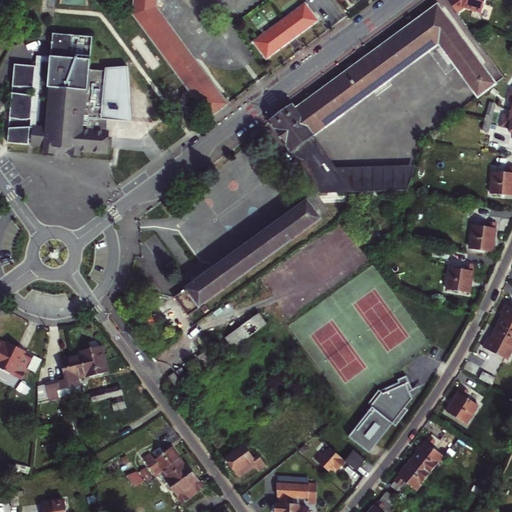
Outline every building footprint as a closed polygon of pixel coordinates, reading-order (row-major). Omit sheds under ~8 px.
[(131,0),(131,11),(196,99),(208,116),(227,102),(165,19),(178,9),(171,0),(167,0),(157,8),(155,4),(154,4),(154,0),(131,0)] [(448,0),(457,12),(465,6),(481,10),(483,0),(448,0)] [(316,20),(302,1),(296,6),(250,40),(264,59),(292,38),(316,20)] [(332,191),(302,149),(317,138),(441,46),(478,96),(486,90),(495,83),(437,4),(363,59),(296,108),(293,105),(270,121),(321,191),(332,191)] [(91,36),(51,33),(50,57),(48,87),(50,87),(47,127),(34,126),(9,128),(8,143),(29,145),(29,140),(33,140),(32,145),(46,146),(45,152),(54,153),(63,153),(71,154),(80,154),(81,150),(107,152),(107,148),(108,134),(107,134),(108,119),(131,121),(127,69),(127,64),(105,67),(105,69),(89,68),(91,36)] [(14,64),(12,87),(33,88),(35,66),(14,64)] [(33,95),(12,93),(11,107),(10,118),(22,119),(31,119),(33,95)] [(489,110),(487,116),(493,118),(497,104),(491,103),(489,110)] [(511,123),(511,110),(511,114),(505,112),(504,116),(502,125),(505,126),(511,127),(511,123)] [(490,131),(493,118),(487,116),(484,130),(490,131)] [(258,129),(250,135),(254,139),(261,133),(258,129)] [(488,134),(481,132),(479,141),(486,143),(488,134)] [(408,188),(416,164),(337,167),(317,138),(302,149),(332,191),(352,191),(408,188)] [(511,166),(508,167),(508,172),(493,172),(492,194),(511,194),(511,166)] [(466,206),(472,207),(473,200),(462,198),(460,209),(465,210),(466,206)] [(322,219),(309,201),(176,297),(190,316),(322,219)] [(488,227),(474,225),(470,247),(492,250),(495,236),(497,222),(489,221),(488,227)] [(451,267),(448,289),(469,292),(471,281),(474,264),(466,262),(465,269),(451,267)] [(500,313),(502,314),(496,325),(511,333),(511,305),(506,303),(503,308),(500,313)] [(235,349),(262,330),(255,320),(228,340),(235,349)] [(483,348),(506,359),(511,348),(511,333),(496,325),(490,338),(488,337),(485,342),(483,348)] [(11,343),(8,342),(7,345),(0,341),(0,353),(28,368),(35,356),(24,350),(11,343)] [(75,354),(77,365),(105,359),(102,345),(92,348),(81,350),(82,353),(75,354)] [(28,368),(0,353),(0,368),(18,378),(22,380),(25,373),(28,368)] [(203,353),(197,357),(206,369),(211,366),(203,353)] [(77,365),(75,354),(73,355),(61,357),(66,379),(61,380),(41,384),(40,401),(83,392),(79,376),(77,365)] [(190,362),(199,374),(204,370),(196,358),(190,362)] [(107,365),(105,359),(77,365),(79,376),(87,374),(87,377),(109,372),(107,365)] [(188,379),(181,369),(176,372),(183,382),(188,379)] [(495,378),(482,372),(479,379),(492,385),(495,378)] [(176,388),(182,384),(174,373),(169,377),(176,388)] [(349,437),(369,453),(393,424),(396,427),(409,410),(406,408),(413,399),(410,392),(414,391),(407,376),(398,380),(399,383),(380,392),(381,393),(371,406),(372,408),(349,437)] [(123,393),(121,385),(107,388),(108,397),(123,393)] [(446,411),(465,423),(478,405),(465,396),(468,390),(462,386),(452,401),(446,411)] [(91,391),(93,400),(108,397),(107,388),(91,391)] [(114,409),(126,406),(123,393),(108,397),(114,409)] [(443,455),(431,446),(435,441),(429,436),(421,446),(411,458),(429,472),(443,455)] [(256,466),(259,471),(266,466),(258,455),(253,459),(244,446),(228,458),(234,467),(241,477),(256,466)] [(144,458),(157,476),(164,471),(172,464),(181,458),(177,452),(173,447),(156,460),(151,453),(144,458)] [(341,467),(346,461),(330,448),(324,456),(320,453),(315,459),(331,472),(335,469),(336,467),(339,469),(341,467)] [(346,461),(357,470),(366,460),(354,451),(346,461)] [(126,456),(121,459),(124,465),(129,462),(126,456)] [(181,458),(172,464),(194,495),(205,487),(201,480),(188,463),(186,464),(181,458)] [(415,490),(429,472),(411,458),(403,469),(394,480),(400,485),(403,480),(410,485),(415,490)] [(170,485),(184,503),(188,500),(194,495),(172,464),(164,471),(168,478),(166,479),(170,485)] [(148,482),(154,478),(146,468),(141,471),(148,482)] [(279,496),(277,496),(276,511),(307,511),(308,506),(299,506),(299,505),(300,489),(317,490),(318,475),(310,475),(309,477),(280,475),(279,496)] [(394,480),(391,483),(397,488),(403,493),(410,485),(403,480),(400,485),(394,480)] [(384,505),(380,510),(382,511),(393,511),(401,503),(386,490),(378,500),(384,505)] [(68,511),(66,499),(46,502),(47,511),(68,511)] [(382,511),(380,510),(384,505),(378,500),(370,510),(367,511),(382,511)]
